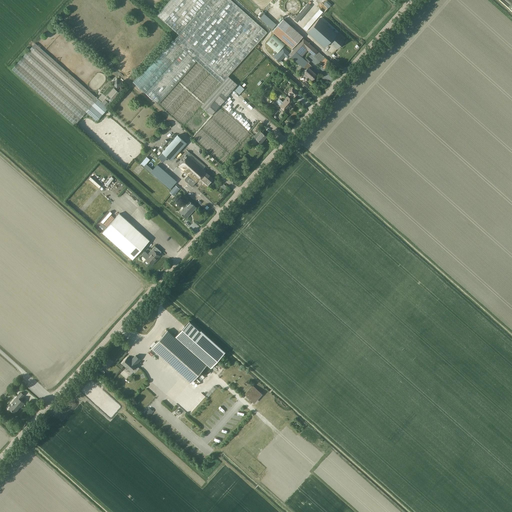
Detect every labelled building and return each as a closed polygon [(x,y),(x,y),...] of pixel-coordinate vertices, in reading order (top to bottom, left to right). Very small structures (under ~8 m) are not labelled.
[(267,32),(231,0),(209,0),(179,34),(174,40),(136,84),(183,126),(202,106),(206,110),(206,111),(211,116),(229,94),(237,84),(228,76),(267,32)] [(169,0),(157,14),(179,34),(209,0),(169,0)] [(511,0),(499,0),(511,11),(511,0)] [(308,1),(295,19),(299,22),(312,4),(308,1)] [(257,15),(271,27),(275,22),(261,10),(257,15)] [(283,19),(272,31),(292,49),(303,37),(283,19)] [(337,49),(344,41),(319,19),(308,32),(325,47),(330,42),(337,49)] [(266,43),(277,52),(285,44),(273,34),(266,43)] [(321,62),(325,58),(303,38),(290,53),(289,55),(297,62),(303,67),(306,70),(303,74),(308,78),(309,76),(313,80),(317,75),(309,68),(311,65),(302,57),(308,50),(321,62)] [(98,99),(35,43),(12,69),(75,125),(84,115),(98,99)] [(277,57),(276,59),(277,60),(282,54),(287,58),(289,55),(287,53),(287,54),(285,52),(285,51),(283,49),(276,56),(277,57)] [(112,84),(117,88),(121,83),(117,78),(112,84)] [(108,94),(113,99),(119,93),(114,88),(108,94)] [(295,97),(299,92),(294,88),(290,93),(295,97)] [(98,99),(84,115),(86,117),(88,114),(96,122),(108,108),(106,106),(109,103),(107,100),(109,98),(103,93),(98,99)] [(287,111),(294,102),(288,97),(281,105),(282,106),(282,108),(284,110),(285,110),(287,111)] [(259,130),(256,128),(254,131),(256,134),(254,137),(261,143),(266,137),(262,132),(261,133),(259,131),(259,130)] [(171,160),(187,143),(178,135),(162,152),(171,160)] [(206,186),(213,179),(203,169),(206,166),(201,163),(191,153),(178,166),(192,179),(185,187),(189,191),(199,180),(206,186)] [(141,162),(144,165),(150,159),(147,156),(141,162)] [(154,168),(152,166),(149,169),(155,175),(162,168),(158,164),(154,168)] [(163,171),(168,176),(173,170),(168,166),(163,171)] [(170,175),(167,179),(174,184),(177,180),(170,175)] [(108,185),(114,177),(112,176),(106,183),(108,185)] [(186,218),(196,207),(190,201),(180,213),(186,218)] [(114,217),(111,214),(112,212),(110,210),(101,221),(107,226),(114,218),(113,218),(114,217)] [(133,259),(149,240),(119,213),(103,232),(133,259)] [(152,265),(160,255),(154,250),(146,259),(152,265)] [(189,321),(175,336),(206,364),(210,367),(223,352),(189,321)] [(167,330),(151,348),(190,382),(206,364),(175,336),(167,330)] [(128,357),(122,363),(131,371),(136,365),(136,364),(140,359),(136,355),(131,360),(128,357)] [(252,385),(244,394),(254,403),(262,394),(252,385)] [(24,403),(20,400),(24,395),(21,392),(16,397),(17,397),(11,404),(12,404),(9,407),(10,408),(9,409),(14,413),(19,407),(20,408),(24,403)] [(149,406),(145,413),(150,416),(154,409),(149,406)]
